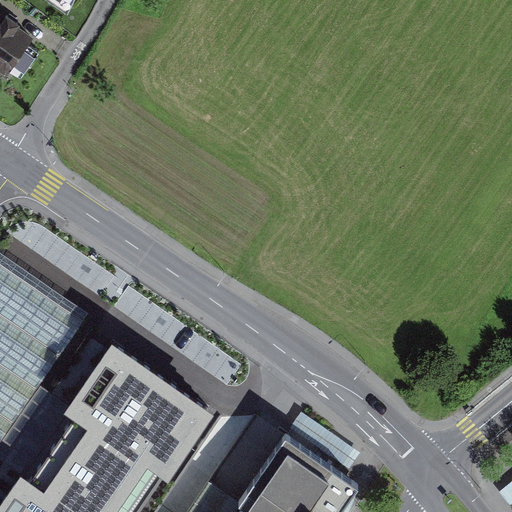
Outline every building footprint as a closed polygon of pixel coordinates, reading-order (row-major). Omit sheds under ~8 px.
[(0,59),(14,69),(37,33),(0,9),(0,59)] [(0,426),(71,320),(0,273),(0,426)] [(10,511),(142,511),(221,400),(131,336),(10,511)] [(248,501),(240,511),(330,511),(334,507),(342,495),(353,479),(359,471),(298,429),(248,501)] [(240,511),(248,501),(209,476),(183,511),(240,511)]
